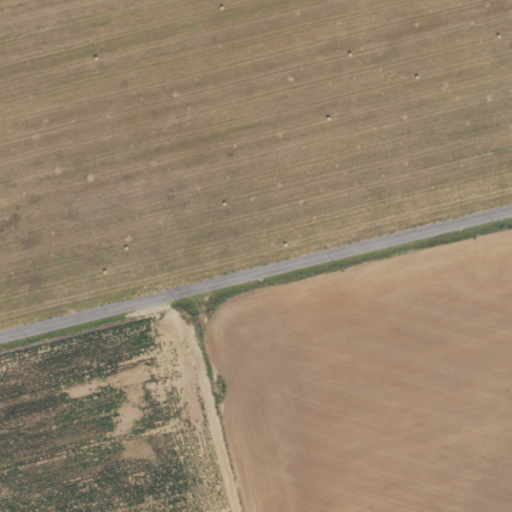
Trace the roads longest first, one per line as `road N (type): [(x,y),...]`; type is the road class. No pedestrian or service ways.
road 1 (residential): [(0,336),(511,211)]
road 2 (residential): [(266,511),(205,300),(189,290)]
